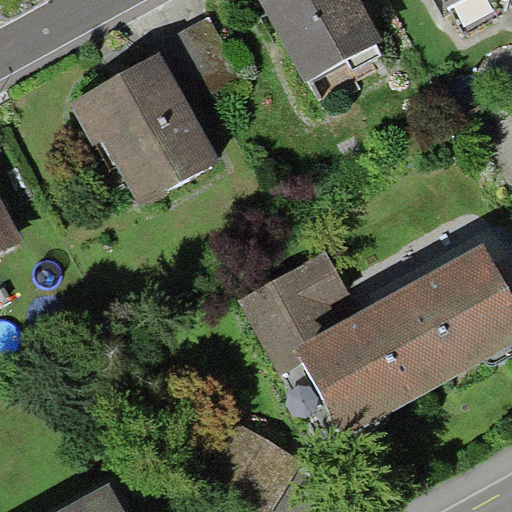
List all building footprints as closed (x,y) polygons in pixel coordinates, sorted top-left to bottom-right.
[(266,0),(306,68),(378,26),(363,0),(266,0)] [(511,0),(449,0),(455,11),(476,0),(511,0)] [(131,196),(217,148),(156,41),(71,89),(131,196)] [(0,236),(20,226),(0,190),(0,236)] [(341,419),(511,326),(511,279),(484,227),(360,294),(333,243),(242,291),(283,367),(306,354),(341,419)] [(127,511),(109,477),(42,511),(127,511)]
